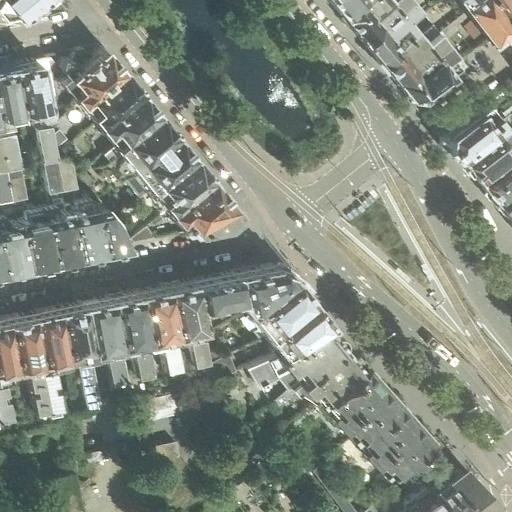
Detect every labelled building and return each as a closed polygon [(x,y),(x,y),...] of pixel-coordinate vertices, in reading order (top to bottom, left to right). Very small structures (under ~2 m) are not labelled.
[(0,0),(0,14),(11,13),(13,13),(13,12),(27,0),(40,0),(42,4),(43,4),(49,5),(55,0),(0,0)] [(347,0),(327,0),(335,10),(347,0)] [(353,33),(394,0),(347,0),(335,10),(347,25),(353,33)] [(371,53),(420,15),(411,4),(412,3),(409,0),(394,0),(353,33),(360,41),(360,40),(371,53)] [(506,22),(489,0),(454,0),(462,11),(450,21),(453,25),(466,15),(469,19),(462,25),(472,38),(479,32),(484,38),(506,22)] [(511,0),(489,0),(506,22),(511,16),(511,0)] [(389,75),(438,37),(442,34),(445,37),(455,29),(452,26),(453,25),(450,21),(435,33),(420,15),(371,53),(389,75)] [(444,69),(456,59),(438,37),(389,75),(402,91),(402,92),(414,93),(418,90),(426,84),(432,78),(433,79),(440,73),(440,72),(444,69)] [(75,101),(116,66),(98,45),(88,54),(82,47),(72,49),(68,57),(58,57),(58,66),(63,73),(57,79),(75,101)] [(56,117),(53,102),(50,81),(44,55),(32,58),(46,125),(56,117)] [(46,125),(32,58),(7,63),(17,117),(29,115),(37,158),(51,155),(52,155),(48,135),(46,125)] [(17,117),(7,63),(0,64),(0,164),(0,166),(13,163),(4,119),(17,117)] [(92,123),(135,89),(135,88),(117,66),(116,66),(75,101),(92,123)] [(110,145),(153,110),(152,109),(135,89),(92,123),(110,145)] [(455,157),(499,121),(482,100),(482,101),(446,129),(445,129),(444,130),(445,130),(443,132),(442,140),(444,142),(444,143),(449,149),(450,149),(455,156),(455,157)] [(504,117),(511,110),(511,104),(501,113),(504,117)] [(187,153),(170,132),(153,110),(110,145),(101,152),(136,195),(146,187),(187,153)] [(472,176),(511,144),(511,126),(511,127),(507,131),(499,121),(455,157),(460,163),(466,170),(472,176)] [(57,128),(48,136),(56,145),(65,138),(57,128)] [(489,197),(511,178),(511,144),(472,176),(477,183),(487,195),(487,196),(489,197)] [(98,248),(89,202),(86,194),(74,196),(66,161),(59,153),(52,155),(51,155),(71,253),(93,248),(96,248),(98,248)] [(163,209),(206,175),(188,153),(187,153),(146,187),(147,189),(146,193),(151,198),(155,199),(163,209)] [(71,253),(51,155),(37,158),(45,201),(33,204),(43,259),(45,259),(45,258),(71,253)] [(43,259),(33,204),(21,206),(13,163),(0,166),(18,264),(43,259)] [(0,267),(18,264),(0,166),(0,165),(0,267)] [(230,205),(206,175),(163,209),(181,231),(221,223),(233,213),(233,208),(231,205),(230,205)] [(511,178),(489,197),(504,216),(511,209),(511,178)] [(122,243),(110,215),(99,201),(89,202),(98,248),(122,243)] [(152,225),(161,218),(158,214),(149,221),(152,225)] [(153,237),(144,225),(140,228),(148,238),(153,237)] [(148,238),(140,228),(136,231),(142,239),(148,238)] [(142,239),(136,231),(129,237),(132,241),(142,239)] [(242,311),(288,275),(280,265),(271,262),(255,265),(230,270),(232,294),(230,296),(242,311)] [(232,294),(230,270),(189,279),(196,316),(206,315),(203,302),(211,301),(212,304),(217,303),(216,299),(230,296),(232,294)] [(261,334),(306,297),(300,290),(294,282),(288,275),(242,311),(261,334)] [(205,361),(196,316),(189,279),(156,285),(167,340),(171,339),(185,337),(190,363),(205,361)] [(167,340),(156,285),(128,291),(140,345),(144,344),(157,342),(162,369),(176,366),(171,339),(167,340)] [(140,345),(128,291),(102,296),(114,351),(116,350),(129,348),(134,375),(149,372),(144,344),(140,345)] [(114,351),(102,296),(80,300),(80,301),(78,302),(86,347),(87,347),(88,348),(87,348),(88,355),(101,353),(107,381),(121,378),(116,350),(114,351)] [(298,339),(322,324),(325,322),(325,321),(319,313),(319,312),(313,305),(312,305),(306,297),(261,334),(274,351),(279,349),(298,339)] [(88,355),(87,348),(88,348),(87,347),(86,347),(78,302),(80,301),(80,300),(51,306),(62,362),(72,360),(76,367),(84,408),(98,406),(88,355)] [(62,362),(51,306),(35,310),(26,312),(46,416),(58,414),(57,407),(58,406),(50,364),(62,362)] [(46,416),(26,312),(17,313),(0,316),(0,317),(0,316),(0,321),(11,372),(22,370),(25,374),(32,411),(33,411),(35,418),(46,416)] [(0,374),(11,372),(0,321),(0,425),(8,424),(6,416),(7,416),(0,378),(0,374)] [(294,381),(339,344),(338,343),(339,340),(339,337),(337,334),(335,333),(332,332),(329,332),(328,331),(328,330),(327,330),(322,324),(298,339),(279,349),(274,351),(245,365),(255,376),(269,364),(274,369),(280,364),(294,381)] [(313,399),(359,361),(350,350),(349,350),(348,349),(347,349),(345,351),(339,345),(339,344),(294,381),(271,399),(276,404),(292,391),(295,394),(298,392),(311,401),(313,399)] [(234,370),(227,352),(225,353),(221,345),(207,353),(210,362),(206,364),(209,380),(234,370)] [(347,437),(392,398),(373,376),(359,361),(313,399),(347,437)] [(178,405),(173,392),(126,402),(129,416),(178,405)] [(379,473),(424,433),(392,398),(347,437),(379,473)] [(249,433),(242,423),(240,420),(232,425),(239,437),(249,433)] [(265,454),(258,446),(249,433),(226,448),(243,471),(265,454)] [(488,497),(452,457),(432,435),(428,438),(418,446),(439,470),(421,483),(423,485),(444,511),(476,511),(487,504),(488,497)] [(176,454),(173,440),(145,446),(148,460),(176,454)] [(333,458),(343,449),(339,444),(329,453),(333,458)] [(413,469),(405,458),(396,466),(403,476),(413,469)] [(376,511),(369,503),(357,511),(355,511),(318,462),(310,469),(341,511),(376,511)] [(80,464),(39,475),(48,511),(77,511),(75,503),(70,482),(68,474),(83,470),(80,464)] [(444,511),(423,485),(400,501),(403,504),(408,511),(444,511)]
